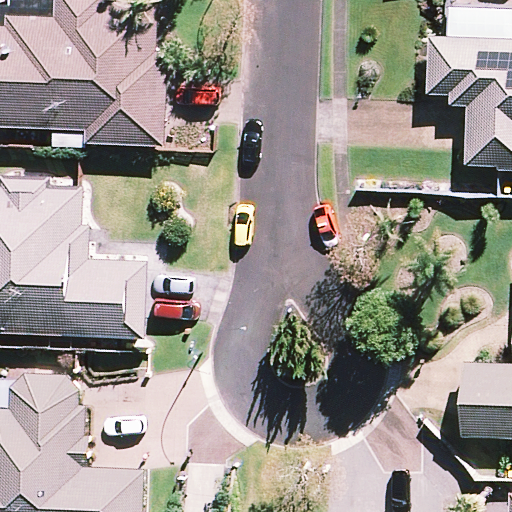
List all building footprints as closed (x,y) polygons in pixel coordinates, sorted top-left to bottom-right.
[(0,32),(0,132),(95,136),(95,148),(165,151),(170,0),(65,0),(64,22),(15,20),(15,33),(0,32)] [(511,45),(438,43),(435,100),(458,101),(458,110),(475,111),(473,169),(507,171),(507,175),(511,174),(511,45)] [(0,335),(156,342),(159,265),(99,263),(100,229),(94,229),(95,194),(58,193),(58,185),(13,183),(12,191),(0,190),(0,335)] [(511,368),(475,368),(473,442),(511,443),(511,368)] [(155,511),(157,476),(101,474),(102,441),(97,440),(98,409),(89,408),(90,394),(77,379),(35,377),(21,391),(20,413),(5,412),(0,417),(0,511),(155,511)]
